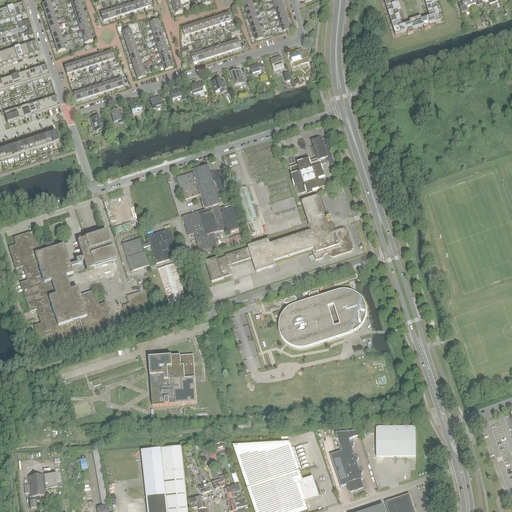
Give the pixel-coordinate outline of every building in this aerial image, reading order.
[(71,3),(71,2),(68,3),(69,6),(72,5),(73,8),(73,9),(81,6),(79,0),(71,3)] [(133,0),(134,3),(131,4),(130,4),(133,12),(138,11),(136,2),(137,2),(135,0),(133,0)] [(138,11),(144,9),(142,1),(143,0),(142,0),(140,0),(140,1),(137,2),(136,2),(138,11)] [(143,0),(142,1),(144,9),(151,7),(148,0),(143,0)] [(183,0),(179,0),(179,1),(172,3),(173,9),(182,6),(181,6),(180,2),(184,1),(183,0)] [(467,8),(470,7),(467,0),(462,0),(461,0),(462,4),(459,5),(462,13),(468,11),(467,8)] [(52,9),(52,8),(51,5),(54,4),(53,1),(50,2),(50,3),(42,5),(44,11),(52,9)] [(129,5),(125,6),(124,6),(127,14),(133,12),(130,4),(131,4),(130,1),(128,2),(129,5)] [(283,7),(281,1),(273,4),(273,3),(270,4),(271,7),(274,6),(275,9),(275,10),(283,7)] [(254,10),(254,9),(252,5),(256,4),(255,2),(252,3),(252,4),(244,6),(246,12),(254,10)] [(23,3),(18,5),(21,15),(26,14),(23,3)] [(123,7),(119,8),(118,8),(121,16),(127,14),(124,6),(125,6),(124,3),(122,4),(123,7)] [(437,10),(435,4),(426,7),(428,13),(437,10)] [(15,17),(21,15),(18,5),(12,7),(15,17)] [(112,10),(115,18),(121,16),(118,8),(119,8),(118,5),(116,6),(117,9),(113,10),(112,10)] [(185,5),(181,6),(182,6),(173,9),(175,15),(183,12),(182,8),(186,7),(185,5)] [(386,8),(388,13),(397,10),(395,5),(386,8)] [(74,11),(75,14),(83,12),(81,6),(73,9),(73,8),(70,9),(71,12),(74,11)] [(12,7),(7,8),(10,19),(15,17),(12,7)] [(52,9),(44,11),(46,17),(54,15),(54,14),(53,11),(56,10),(55,7),(52,8),(52,9)] [(107,12),(109,20),(115,18),(112,10),(113,10),(112,7),(110,7),(111,11),(107,12)] [(285,13),(283,7),(275,10),(275,9),(272,10),(272,11),(272,13),(276,11),(277,15),(277,16),(285,13)] [(5,21),(10,19),(7,8),(1,10),(5,21)] [(103,22),(109,20),(107,12),(106,8),(104,9),(105,12),(101,14),(103,22)] [(256,16),(254,11),(258,10),(257,8),(254,9),(254,10),(246,12),(248,19),(256,16)] [(399,16),(397,10),(388,13),(390,19),(399,16)] [(428,13),(430,18),(439,15),(437,10),(428,13)] [(76,16),(77,20),(77,21),(85,18),(83,12),(75,14),(72,15),(73,17),(76,16)] [(54,15),(46,17),(48,23),(56,21),(56,20),(55,17),(58,16),(57,13),(54,14),(54,15)] [(287,19),(285,13),(277,16),(277,15),(274,16),(274,19),(278,17),(279,21),(279,22),(287,19)] [(226,23),(227,23),(230,22),(232,26),(234,25),(233,21),(232,21),(230,14),(224,16),(226,23)] [(258,22),(258,21),(257,18),(260,17),(259,14),(256,16),(248,19),(250,25),(258,22)] [(441,21),(439,15),(430,18),(427,19),(429,25),(441,21)] [(224,16),(218,17),(220,25),(221,25),(224,24),(226,27),(228,27),(227,23),(226,23),(224,16)] [(390,19),(392,24),(401,21),(399,16),(390,19)] [(218,17),(212,19),(214,27),(215,27),(219,26),(220,29),(222,29),(221,25),(220,25),(218,17)] [(421,17),(415,19),(418,28),(423,26),(424,26),(422,21),(421,17)] [(78,22),(79,26),(79,27),(87,24),(85,18),(77,21),(77,20),(74,21),(74,23),(78,22)] [(59,19),(56,20),(56,21),(48,23),(50,29),(58,27),(58,26),(56,23),(60,22),(59,19)] [(212,19),(206,21),(208,29),(209,29),(213,28),(214,31),(216,30),(215,27),(214,27),(212,19)] [(279,22),(279,21),(275,22),(276,24),(280,23),(281,27),(289,25),(287,19),(279,22)] [(409,21),(410,24),(412,30),(413,30),(418,28),(415,19),(409,21)] [(430,28),(429,25),(427,19),(422,21),(424,26),(423,26),(424,30),(430,28)] [(261,20),(258,21),(258,22),(250,25),(252,30),(260,28),(260,27),(259,24),(262,23),(261,20)] [(150,25),(151,29),(151,30),(159,27),(157,21),(150,24),(149,23),(146,24),(146,26),(150,25)] [(206,21),(200,23),(202,31),(203,31),(207,30),(208,33),(210,32),(209,29),(208,29),(206,21)] [(392,24),(393,30),(402,27),(401,21),(392,24)] [(200,23),(194,25),(197,33),(201,32),(202,35),(204,35),(203,31),(202,31),(200,23)] [(80,28),(81,32),(81,33),(89,30),(87,24),(79,27),(79,26),(76,27),(76,29),(80,28)] [(412,30),(410,24),(405,26),(407,32),(408,35),(414,33),(413,30),(412,30)] [(61,25),(58,26),(58,27),(50,29),(52,35),(60,33),(60,32),(58,29),(62,28),(61,25)] [(191,35),(195,34),(196,37),(198,36),(197,33),(194,25),(188,27),(191,35)] [(291,31),(289,25),(281,27),(277,28),(278,30),(282,29),(283,33),(291,31)] [(263,26),(260,27),(260,28),(252,30),(254,36),(262,34),(262,33),(261,30),(264,29),(263,26)] [(395,35),(407,32),(405,26),(402,27),(393,30),(395,35)] [(152,31),(153,35),(153,36),(161,33),(159,27),(151,30),(151,29),(148,30),(148,32),(152,31)] [(191,35),(188,27),(182,29),(185,37),(189,36),(191,43),(194,42),(191,35)] [(122,32),(124,39),(132,36),(132,35),(131,32),(134,31),(133,28),(130,29),(130,30),(122,32)] [(91,36),(89,30),(81,33),(81,32),(77,33),(78,35),(81,34),(83,38),(91,36)] [(63,31),(60,32),(60,33),(52,35),(54,41),(62,38),(61,38),(60,34),(63,33),(63,31)] [(265,32),(262,33),(262,34),(254,36),(256,42),(264,39),(262,35),(266,34),(265,32)] [(154,37),(155,41),(155,42),(163,39),(161,33),(153,36),(153,35),(150,36),(150,38),(154,37)] [(135,34),(132,35),(132,36),(124,39),(126,44),(134,42),(134,41),(133,38),(136,37),(135,34)] [(83,38),(79,39),(80,41),(83,40),(85,44),(93,42),(91,36),(83,38)] [(65,37),(61,38),(62,38),(54,41),(55,47),(63,44),(62,40),(65,39),(65,37)] [(237,41),(233,43),(232,43),(235,51),(241,49),(238,41),(239,41),(238,37),(236,38),(237,41)] [(155,43),(157,47),(157,48),(165,45),(163,39),(155,42),(155,41),(151,42),(152,44),(155,43)] [(226,45),(229,53),(235,51),(232,43),(233,43),(232,39),(230,40),(231,43),(227,44),(226,45)] [(126,44),(128,51),(136,48),(136,47),(134,43),(138,42),(137,40),(134,41),(134,42),(126,44)] [(225,45),(221,46),(220,47),(223,55),(229,53),(226,45),(227,44),(226,41),(224,42),(225,45)] [(35,42),(30,44),(33,54),(39,52),(35,42)] [(66,43),(63,44),(55,47),(57,53),(65,50),(64,46),(67,45),(66,43)] [(219,47),(215,48),(217,57),(223,55),(220,47),(221,46),(220,43),(218,44),(219,47)] [(33,54),(30,44),(25,45),(28,56),(33,54)] [(25,45),(19,47),(22,58),(28,56),(25,45)] [(157,49),(159,53),(159,54),(167,51),(165,45),(157,48),(157,47),(153,48),(154,50),(157,49)] [(213,49),(209,50),(211,58),(217,57),(215,48),(214,45),(212,46),(213,49)] [(139,46),(136,47),(136,48),(128,51),(130,56),(138,54),(137,53),(136,50),(140,49),(139,46)] [(22,58),(19,47),(14,49),(17,59),(22,58)] [(207,51),(204,52),(203,52),(205,60),(211,58),(209,50),(208,47),(206,48),(207,51)] [(14,49),(8,51),(11,61),(17,59),(14,49)] [(203,52),(204,52),(202,49),(200,50),(201,53),(198,54),(197,54),(200,62),(205,60),(203,52)] [(309,51),(303,53),(303,54),(300,55),(299,51),(289,54),(293,68),(309,63),(310,63),(310,50),(309,50),(309,51)] [(6,63),(11,61),(8,51),(3,52),(6,63)] [(160,55),(161,59),(169,57),(167,51),(159,54),(159,53),(156,54),(156,56),(160,55)] [(197,54),(198,54),(197,51),(194,51),(195,55),(191,56),(193,64),(200,62),(197,54)] [(114,59),(112,52),(105,54),(108,62),(109,61),(112,60),(113,64),(116,63),(115,59),(114,59)] [(141,52),(137,53),(138,54),(130,56),(132,62),(140,60),(139,59),(138,55),(142,54),(141,52)] [(108,62),(105,54),(100,56),(102,64),(103,63),(106,62),(109,71),(112,70),(109,61),(108,62)] [(96,65),(97,65),(100,64),(102,67),(104,67),(103,63),(102,64),(100,56),(94,57),(96,65)] [(90,67),(91,67),(95,66),(96,69),(98,69),(97,65),(96,65),(94,57),(88,59),(90,67)] [(171,63),(169,57),(161,59),(157,60),(158,62),(162,61),(163,65),(171,63)] [(270,60),(274,71),(274,70),(277,69),(277,70),(284,68),(280,57),(280,59),(275,60),(275,59),(274,59),(271,61),(270,60)] [(132,62),(134,68),(142,65),(141,65),(140,61),(144,60),(143,58),(139,59),(140,60),(132,62)] [(88,59),(82,61),(85,69),(89,68),(90,71),(92,71),(91,67),(90,67),(88,59)] [(82,61),(76,63),(79,71),(83,70),(84,73),(86,72),(85,69),(82,61)] [(76,63),(70,65),(73,73),(77,72),(78,75),(80,74),(79,71),(76,63)] [(163,67),(165,71),(173,69),(171,63),(163,65),(159,66),(160,68),(163,67)] [(144,71),(143,71),(142,67),(146,66),(145,64),(141,65),(142,65),(134,68),(135,74),(144,71)] [(259,64),(250,67),(252,75),(261,72),(262,75),(266,73),(263,65),(260,66),(259,64)] [(75,76),(73,73),(70,65),(64,67),(67,75),(71,74),(72,77),(75,76)] [(47,71),(46,66),(40,68),(44,79),(49,77),(48,74),(47,71)] [(40,68),(34,69),(38,81),(44,79),(40,68)] [(34,69),(28,71),(32,82),(38,81),(34,69)] [(147,70),(143,71),(144,71),(135,74),(137,80),(145,77),(144,73),(147,72),(147,70)] [(240,70),(230,73),(230,74),(231,74),(235,86),(234,86),(235,87),(245,83),(244,83),(240,70)] [(28,71),(23,73),(26,84),(32,82),(28,71)] [(17,75),(21,86),(26,84),(23,73),(17,75)] [(291,80),(289,73),(283,75),(285,82),(291,80)] [(17,75),(11,77),(14,87),(15,87),(15,88),(21,86),(17,75)] [(119,79),(115,81),(114,81),(117,89),(123,87),(120,79),(121,79),(120,75),(118,76),(119,79)] [(5,79),(9,90),(9,89),(14,87),(11,77),(5,79)] [(108,83),(111,91),(117,89),(114,81),(115,81),(114,77),(112,78),(113,81),(109,82),(108,83)] [(5,79),(0,80),(0,81),(3,91),(3,92),(9,90),(5,79)] [(102,84),(105,93),(111,91),(108,83),(109,82),(108,79),(106,80),(107,83),(103,84),(102,84)] [(212,82),(212,83),(213,82),(214,86),(213,87),(215,93),(223,90),(224,93),(227,92),(225,86),(222,87),(220,80),(212,82)] [(101,85),(97,86),(99,95),(105,93),(102,84),(103,84),(102,81),(100,82),(101,85)] [(95,87),(91,88),(93,96),(99,95),(97,86),(96,83),(94,84),(95,87)] [(200,83),(197,84),(198,86),(191,88),(191,86),(190,86),(191,86),(191,88),(194,96),(203,92),(200,83)] [(89,89),(85,90),(87,98),(93,96),(91,88),(90,85),(88,86),(89,89)] [(83,91),(79,92),(82,100),(87,98),(85,90),(84,87),(82,88),(83,91)] [(75,102),(82,100),(79,92),(78,89),(76,90),(77,93),(73,94),(75,102)] [(179,90),(170,93),(172,100),(181,98),(182,101),(186,100),(183,91),(180,92),(179,90)] [(50,97),(53,108),(59,107),(55,96),(50,97)] [(156,99),(149,101),(150,101),(153,110),(162,107),(159,96),(156,97),(156,99)] [(47,110),(53,108),(50,97),(44,99),(47,110)] [(42,112),(47,110),(44,99),(38,101),(42,112)] [(36,114),(42,112),(38,101),(38,102),(33,104),(36,114)] [(139,103),(129,106),(132,116),(133,116),(132,115),(141,112),(143,116),(146,115),(143,105),(140,106),(139,103)] [(36,114),(33,104),(27,106),(30,116),(36,114)] [(24,118),(30,116),(27,106),(21,108),(24,118)] [(19,120),(24,118),(21,108),(16,110),(15,109),(19,120)] [(13,122),(19,120),(15,109),(9,111),(13,122)] [(118,110),(108,113),(110,112),(114,123),(118,121),(119,124),(125,122),(122,114),(119,115),(118,110)] [(7,123),(13,122),(9,111),(4,112),(7,123)] [(98,117),(90,119),(92,126),(93,125),(95,131),(94,132),(99,130),(99,132),(106,130),(104,122),(100,123),(98,117)] [(55,132),(50,134),(53,144),(59,142),(55,132)] [(47,146),(53,144),(50,134),(44,136),(47,146)] [(38,138),(41,147),(47,146),(44,136),(38,138)] [(41,147),(38,138),(32,139),(36,151),(36,150),(36,149),(37,149),(41,147)] [(30,152),(36,151),(32,139),(26,141),(30,152)] [(317,160),(309,162),(309,160),(297,164),(298,166),(290,168),(291,173),(292,176),(290,176),(294,188),(296,187),(298,195),(306,193),(307,195),(318,191),(318,189),(327,187),(327,186),(325,180),(324,180),(323,179),(325,178),(321,167),(320,167),(319,166),(329,163),(330,166),(334,165),(334,164),(329,147),(325,148),(323,143),(322,139),(311,142),(317,160)] [(30,152),(26,141),(21,143),(24,153),(29,151),(29,153),(30,152)] [(24,153),(21,143),(15,145),(19,157),(18,155),(24,153)] [(17,158),(19,157),(15,145),(9,147),(13,159),(17,158)] [(13,159),(9,147),(3,149),(7,161),(13,159)] [(229,157),(226,158),(229,167),(232,166),(235,166),(238,165),(235,156),(235,155),(229,157)] [(192,172),(193,174),(177,179),(184,201),(200,196),(205,210),(182,218),(188,236),(194,235),(201,256),(219,251),(214,234),(226,230),(227,234),(240,230),(233,209),(226,212),(224,208),(220,209),(219,206),(221,205),(217,192),(226,190),(221,173),(211,176),(208,167),(192,172)] [(247,188),(237,191),(247,222),(257,219),(247,188)] [(334,232),(334,229),(330,218),(325,219),(318,197),(301,202),(311,232),(270,245),(268,240),(247,247),(248,249),(225,256),(226,258),(217,260),(217,259),(205,263),(212,283),(224,280),(223,278),(232,276),(230,270),(233,269),(232,265),(251,259),(256,273),(275,267),(273,263),(311,250),(315,262),(323,259),(324,256),(324,255),(328,253),(330,257),(333,259),(351,253),(353,249),(347,230),(343,229),(334,232)] [(131,273),(149,267),(144,248),(150,246),(156,264),(180,257),(171,229),(147,237),(150,244),(143,246),(141,239),(122,245),(131,273)] [(8,248),(15,270),(23,267),(27,281),(20,284),(29,312),(36,310),(41,324),(34,326),(43,355),(72,346),(69,339),(83,334),(86,341),(115,332),(105,303),(98,306),(94,291),(79,296),(77,289),(70,291),(65,277),(73,275),(70,268),(84,263),(87,270),(115,261),(112,249),(113,249),(112,244),(110,245),(106,232),(77,242),(83,258),(75,261),(76,263),(69,265),(63,246),(42,253),(35,232),(13,239),(16,246),(8,248)] [(231,238),(233,246),(246,241),(244,234),(231,238)] [(158,269),(169,303),(185,298),(177,271),(180,269),(178,263),(174,264),(158,269)] [(129,328),(157,319),(148,290),(127,297),(129,304),(122,306),(129,328)] [(366,314),(366,313),(366,312),(366,310),(366,309),(366,308),(365,307),(365,305),(364,304),(364,303),(363,302),(363,301),(362,300),(361,299),(360,298),(359,297),(358,296),(357,295),(356,295),(355,294),(354,293),(353,293),(352,292),(351,292),(349,292),(348,291),(347,291),(346,291),(345,291),(343,291),(342,291),(341,291),(340,291),(338,292),(294,306),(293,306),(292,307),(290,308),(289,308),(288,309),(287,310),(286,310),(285,311),(284,312),(284,313),(283,314),(282,315),(281,317),(281,318),(280,319),(280,320),(280,321),(279,323),(279,324),(279,325),(279,326),(279,327),(279,328),(279,330),(279,331),(279,332),(280,334),(280,335),(281,336),(281,337),(282,338),(283,339),(283,341),(284,342),(285,343),(286,343),(287,344),(288,345),(289,346),(290,346),(292,347),(293,348),(294,348),(295,348),(297,349),(298,349),(299,349),(301,349),(302,349),(303,349),(304,349),(306,349),(352,334),(354,333),(354,334),(355,334),(356,334),(356,333),(357,333),(357,332),(357,331),(358,330),(359,331),(360,331),(360,330),(361,330),(361,329),(361,328),(361,327),(362,326),(363,325),(363,323),(364,322),(365,321),(365,320),(365,319),(366,318),(366,317),(366,315),(366,314)] [(193,355),(149,359),(152,407),(197,404),(193,355)] [(376,458),(415,457),(415,427),(376,428),(376,458)] [(358,432),(336,433),(335,433),(342,452),(335,454),(335,455),(331,456),(330,456),(341,488),(341,487),(345,486),(347,485),(350,492),(355,491),(358,491),(357,490),(362,488),(360,481),(361,481),(360,478),(361,476),(363,473),(363,472),(359,470),(358,466),(357,467),(356,465),(357,463),(358,459),(359,459),(355,457),(354,453),(352,453),(352,451),(352,450),(352,449),(354,446),(350,444),(349,440),(353,439),(352,438),(356,437),(356,438),(359,437),(358,432)] [(317,491),(319,490),(317,487),(316,487),(313,478),(303,481),(290,443),(233,446),(254,511),(306,511),(308,511),(305,502),(319,497),(317,491)] [(188,511),(181,447),(161,449),(141,451),(147,511),(188,511)] [(57,488),(62,487),(62,482),(61,482),(60,471),(55,472),(55,474),(44,475),(45,490),(57,488)] [(199,471),(200,476),(207,493),(212,491),(209,484),(207,485),(201,471),(199,471)] [(216,471),(214,472),(220,488),(225,487),(227,486),(224,476),(221,477),(222,480),(220,480),(218,476),(220,476),(219,474),(217,474),(216,471)] [(220,488),(214,472),(211,473),(215,482),(212,483),(215,490),(220,488)] [(40,496),(46,496),(43,475),(28,477),(29,485),(24,486),(25,494),(30,494),(30,497),(29,497),(29,501),(30,509),(37,509),(36,502),(41,501),(40,496)] [(202,495),(207,493),(200,476),(198,477),(202,487),(200,488),(196,489),(198,495),(201,494),(202,495)] [(232,488),(224,490),(225,496),(241,492),(240,485),(232,487),(232,488)] [(188,504),(189,506),(205,503),(204,497),(200,498),(200,495),(198,495),(195,486),(191,487),(191,488),(190,488),(193,497),(196,499),(197,502),(188,504)] [(241,492),(225,496),(227,501),(234,499),(234,496),(239,495),(240,498),(243,498),(242,494),(242,492),(241,492)] [(414,511),(409,495),(385,503),(387,508),(388,511),(414,511)]
